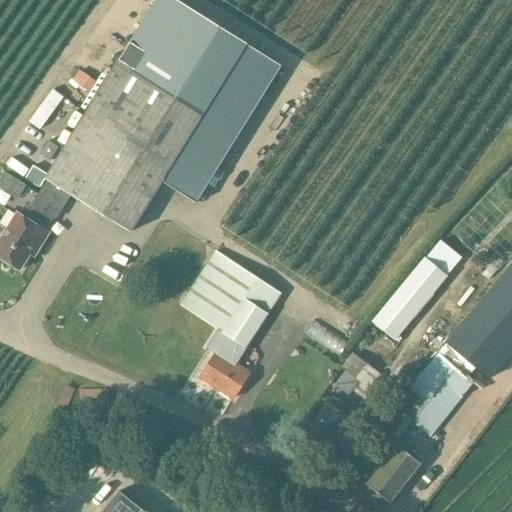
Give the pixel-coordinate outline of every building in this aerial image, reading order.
[(155,0),(119,59),(44,179),(132,233),(164,182),(197,202),(282,65),(177,0),(155,0)] [(63,81),(70,84),(61,102),(73,108),(79,96),(81,97),(85,88),(92,92),(101,75),(73,61),(63,81)] [(51,160),(59,147),(49,141),(41,154),(51,160)] [(1,173),(0,176),(0,190),(15,197),(22,182),(1,173)] [(18,214),(0,242),(0,256),(20,269),(29,255),(33,258),(36,253),(49,233),(45,231),(53,218),(31,206),(24,218),(18,214)] [(207,347),(217,353),(201,378),(233,399),(250,373),(231,360),(240,344),(247,348),(269,314),(279,298),(256,283),(259,279),(216,251),(185,299),(193,304),(188,310),(218,330),(207,347)] [(424,258),(372,322),(395,341),(447,276),(424,258)] [(511,265),(447,341),(450,344),(491,378),(511,353),(511,265)] [(421,463),(418,461),(400,447),(417,426),(432,437),(481,374),(447,347),(401,405),(372,441),(389,455),(384,461),(366,484),(371,488),(369,490),(384,502),(386,500),(389,502),(390,502),(392,500),(421,463)] [(383,377),(351,354),(334,377),(365,401),(383,377)] [(329,403),(328,402),(304,435),(326,451),(354,413),(333,397),(329,403)] [(145,511),(120,491),(102,511),(145,511)]
